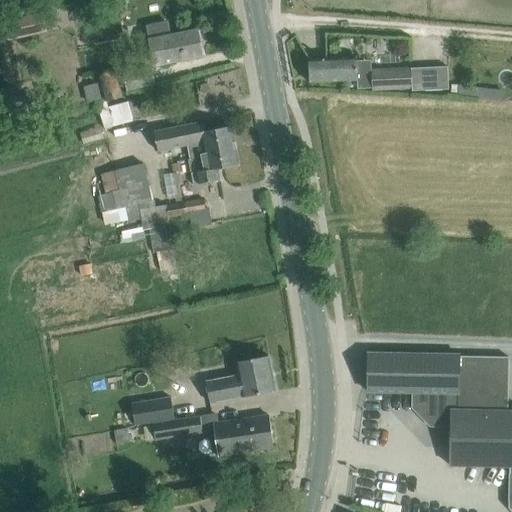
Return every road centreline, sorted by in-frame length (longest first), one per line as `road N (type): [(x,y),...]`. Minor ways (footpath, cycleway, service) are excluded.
road 1 (tertiary): [(306,511),(325,433),(323,373),(258,26)]
road 2 (unclassified): [(258,26),(511,37)]
